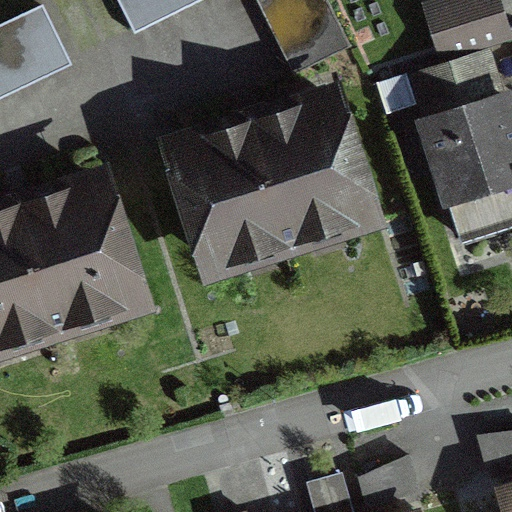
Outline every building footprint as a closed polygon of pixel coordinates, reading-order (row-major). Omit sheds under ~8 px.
[(113,0),(135,42),(221,0),(113,0)] [(319,0),(254,0),(296,83),(348,57),(319,0)] [(510,52),(496,0),(453,0),(426,7),(441,70),(510,52)] [(0,109),(69,78),(41,17),(0,35),(0,109)] [(511,111),(506,93),(424,117),(460,238),(511,222),(511,111)] [(378,238),(335,95),(162,147),(206,291),(378,238)] [(0,368),(148,322),(101,175),(0,206),(0,368)] [(511,429),(476,434),(486,473),(511,465),(511,429)] [(409,452),(362,478),(370,504),(420,489),(409,452)] [(348,511),(337,473),(303,483),(311,511),(348,511)] [(511,511),(511,496),(499,500),(502,511),(511,511)]
